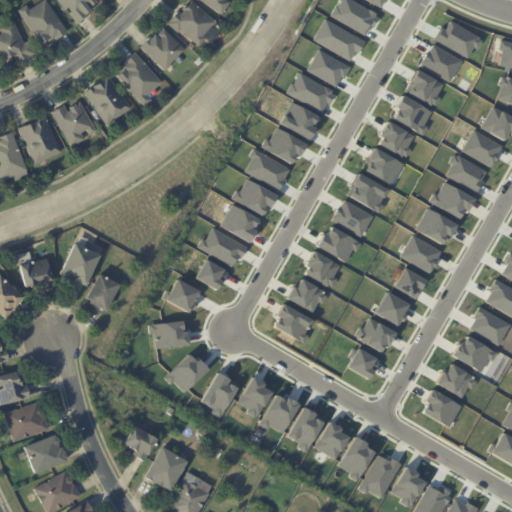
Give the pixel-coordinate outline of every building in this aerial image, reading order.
[(93,0),(97,4),(89,11),(91,14),(77,26),(69,16),(72,14),(68,10),(65,12),(55,0),(93,0)] [(225,0),(230,5),(221,17),(198,0),(225,0)] [(337,0),(349,0),(373,13),(372,16),(375,18),(371,27),(367,26),(362,37),(327,16),(337,0)] [(382,0),(378,8),(363,0),(382,0)] [(68,34),(56,43),(54,40),(51,43),(50,42),(42,47),(18,13),(26,8),(29,13),(45,2),(68,34)] [(171,23),(178,13),(182,16),(185,13),(183,12),(187,7),(188,9),(192,4),(217,24),(205,39),(206,41),(200,48),(180,32),(178,35),(168,26),(170,24),(170,23),(171,23)] [(323,19),(363,41),(357,54),(352,51),(347,62),(310,40),(323,19)] [(448,20),(477,37),(476,39),(479,41),(474,50),(471,48),(465,59),(432,40),(438,30),(441,32),(448,20)] [(35,57),(30,59),(30,60),(18,66),(15,60),(12,62),(13,64),(8,66),(7,65),(2,67),(0,62),(0,38),(4,37),(1,30),(14,24),(25,47),(30,45),(36,57),(35,57)] [(171,66),(165,72),(141,49),(150,39),(152,41),(155,38),(156,39),(163,31),(185,52),(171,66)] [(498,40),(511,43),(511,69),(496,65),(500,51),(496,50),(498,40)] [(430,44),(459,60),(447,82),(418,65),(430,44)] [(316,49),(348,67),(341,79),(338,77),(333,88),(304,71),(316,49)] [(156,91),(147,99),(152,104),(145,110),(119,80),(126,74),(124,72),(128,69),(126,66),(137,57),(162,86),(156,91)] [(414,70),(440,84),(434,96),(438,97),(433,106),(430,105),(429,107),(405,93),(410,84),(407,82),(414,70)] [(298,72),(330,91),(328,94),(331,95),(327,105),(323,103),(318,113),(283,94),(289,83),(291,84),(298,72)] [(499,75),(511,80),(511,105),(494,99),(499,87),(496,85),(499,75)] [(85,95),(108,79),(130,110),(106,127),(84,95),(85,95)] [(399,95),(429,112),(421,125),(425,127),(420,136),(389,118),(394,109),(392,107),(399,95)] [(289,102),(317,118),(306,141),(276,123),(289,102)] [(95,134),(90,137),(87,133),(81,137),(84,142),(72,150),(52,115),(64,108),(68,115),(72,113),(71,112),(76,109),(76,108),(80,105),(96,134),(95,134)] [(491,106),(511,118),(511,128),(510,131),(509,130),(502,141),(478,127),(491,106)] [(46,162),(35,167),(19,131),(45,119),(61,155),(46,162)] [(385,121),(411,136),(405,147),(408,149),(402,160),(375,145),(379,138),(376,136),(385,121)] [(274,127),(303,144),(296,156),(293,154),(288,164),(258,147),(262,139),(266,141),(274,127)] [(471,129),(500,146),(488,168),(459,151),(471,129)] [(0,179),(0,139),(12,135),(26,172),(26,173),(28,178),(15,183),(13,178),(1,182),(0,179)] [(372,147),(401,164),(388,186),(362,171),(367,162),(364,160),(372,147)] [(251,148),(286,170),(275,192),(241,171),(249,158),(245,156),(251,148)] [(451,154),(483,172),(478,181),(481,182),(475,193),(444,176),(449,164),(446,162),(451,154)] [(355,173),(384,189),(377,203),(380,205),(376,214),(343,195),(355,173)] [(244,179),(273,195),(260,218),(229,199),(234,190),(238,192),(244,179)] [(442,182),(471,199),(465,211),(462,209),(456,220),(426,202),(431,193),(434,194),(442,182)] [(342,200),(370,216),(358,238),(328,222),(335,208),(337,209),(342,200)] [(217,226),(230,204),(258,221),(255,227),(256,228),(247,244),(217,226)] [(425,208),(453,225),(445,240),(442,238),(439,245),(412,229),(425,208)] [(329,227),(357,243),(353,252),(350,250),(343,264),(313,247),(318,235),(323,237),(329,227)] [(194,247),(199,238),(203,241),(210,228),(245,248),(240,257),(236,255),(229,267),(194,247)] [(410,235),(439,251),(427,274),(397,257),(410,235)] [(76,245),(100,256),(86,286),(81,283),(81,285),(74,281),(74,280),(70,278),(70,279),(63,276),(64,275),(61,274),(75,244),(76,245)] [(311,251),(302,265),(306,268),(302,274),(325,288),(326,285),(329,287),(334,279),(330,277),(337,266),(311,251)] [(507,253),(511,255),(511,253),(511,281),(499,273),(504,264),(502,263),(507,253)] [(52,291),(41,294),(39,290),(37,291),(36,288),(26,291),(17,258),(29,255),(32,266),(46,262),(53,284),(51,284),(53,291),(52,291)] [(203,260),(224,272),(213,291),(192,278),(203,260)] [(402,268),(423,280),(412,299),(390,287),(402,268)] [(0,276),(23,298),(14,309),(12,307),(9,310),(11,312),(4,320),(0,316),(0,276)] [(122,287),(108,313),(98,307),(98,308),(92,305),(93,302),(89,300),(102,276),(122,287)] [(163,288),(167,290),(174,277),(200,291),(194,302),(196,303),(192,310),(190,309),(187,314),(163,301),(163,300),(158,298),(163,288)] [(283,298),(290,286),(293,288),(299,278),(322,292),(321,294),(324,296),(319,304),(316,302),(310,313),(302,308),(301,309),(283,298)] [(493,279),(511,289),(511,317),(483,301),(488,292),(486,291),(493,279)] [(384,292),(407,306),(396,327),(371,313),(384,292)] [(281,304),(274,316),(279,318),(277,320),(275,319),(271,327),(301,345),(306,336),(303,334),(310,321),(281,304)] [(477,307),(508,325),(495,347),(466,330),(472,319),(470,318),(477,307)] [(367,318),(393,333),(384,347),(382,346),(377,353),(354,340),(367,318)] [(146,325),(180,321),(181,330),(179,330),(179,332),(185,331),(186,345),(153,349),(151,334),(147,334),(146,325)] [(464,336),(493,352),(489,361),(486,360),(478,373),(448,356),(455,343),(459,345),(464,336)] [(0,346),(4,346),(8,363),(0,365),(0,346)] [(354,348),(377,361),(365,380),(343,366),(354,348)] [(186,355),(192,361),(192,360),(194,361),(196,359),(206,369),(182,393),(171,382),(168,385),(162,378),(186,355)] [(448,363),(470,376),(468,378),(474,381),(469,390),(464,388),(459,399),(432,384),(440,371),(443,373),(448,363)] [(214,373),(226,380),(224,384),(225,385),(226,384),(234,388),(217,418),(208,413),(210,410),(197,402),(214,373)] [(21,381),(22,385),(27,383),(31,400),(2,407),(0,397),(0,378),(19,374),(21,381)] [(250,377),(261,384),(259,387),(268,392),(269,393),(269,394),(256,416),(253,414),(252,417),(245,413),(247,409),(235,403),(250,377)] [(429,389),(458,406),(451,419),(454,421),(449,430),(420,412),(425,404),(422,402),(429,389)] [(273,395),(281,400),(280,401),(282,402),(284,398),(296,405),(279,433),(266,426),(264,430),(256,425),(273,395)] [(508,401),(511,403),(511,432),(499,425),(506,412),(503,410),(508,401)] [(46,419),(50,431),(15,443),(11,431),(4,433),(0,423),(7,420),(5,416),(18,412),(23,411),(22,410),(39,404),(41,410),(43,411),(44,415),(43,417),(44,419),(45,418),(46,419)] [(300,408),(312,414),(310,419),(311,420),(312,419),(319,423),(303,453),(294,448),(296,444),(284,437),(300,408)] [(326,423),(338,429),(336,432),(345,437),(333,460),(312,448),(326,423)] [(144,434),(157,441),(148,457),(146,456),(142,462),(131,456),(133,452),(130,450),(131,449),(124,445),(134,428),(144,434)] [(205,431),(202,436),(197,433),(200,428),(205,431)] [(500,433),(511,439),(511,464),(510,467),(488,454),(500,433)] [(62,451),(63,453),(64,453),(67,460),(66,460),(67,463),(36,475),(25,449),(55,437),(56,439),(58,440),(60,444),(59,446),(59,447),(58,448),(59,451),(62,450),(62,451)] [(351,437),(363,444),(362,447),(363,447),(363,448),(371,453),(354,482),(346,477),(348,474),(335,466),(351,437)] [(178,458),(187,463),(171,492),(163,488),(145,478),(162,448),(178,458)] [(376,455),(386,461),(388,458),(399,464),(378,499),(365,491),(363,494),(355,488),(376,455)] [(403,466),(415,473),(413,476),(421,481),(409,505),(406,504),(405,507),(396,502),(398,499),(388,492),(403,466)] [(74,487),(81,498),(55,511),(45,511),(34,491),(65,473),(68,478),(70,479),(72,483),(71,486),(72,486),(74,486),(74,487)] [(197,480),(194,486),(210,496),(200,511),(169,511),(168,511),(189,474),(198,479),(197,480)] [(410,511),(427,484),(437,490),(439,487),(447,492),(445,496),(448,497),(439,511),(410,511)] [(444,511),(452,498),(462,504),(463,502),(475,509),(473,511),(444,511)] [(88,503),(92,511),(72,511),(88,503)]
